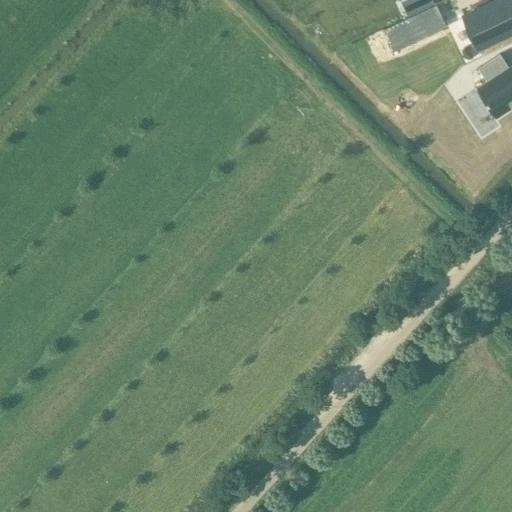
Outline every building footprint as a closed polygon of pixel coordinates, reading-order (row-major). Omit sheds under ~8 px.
[(434,4),(432,0),(416,0),(421,10),(434,4)] [(480,6),(462,14),(477,47),(482,45),(483,47),(499,40),(497,37),(511,30),(511,0),(478,0),(477,1),(480,6)] [(436,5),(383,30),(393,51),(446,27),(436,5)] [(486,82),(475,89),(495,118),(511,106),(511,64),(508,67),(499,54),(478,68),(486,82)] [(308,172),(331,147),(294,113),(271,139),(308,172)]
